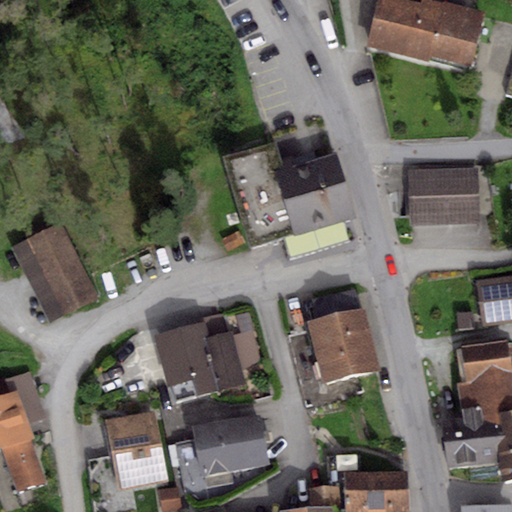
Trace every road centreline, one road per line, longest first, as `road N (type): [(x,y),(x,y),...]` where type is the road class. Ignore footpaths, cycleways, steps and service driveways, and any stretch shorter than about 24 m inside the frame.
road 1 (residential): [(74,511),(59,411),(77,363),(119,318),(262,282),(384,267)]
road 2 (tertiary): [(435,494),(384,267)]
road 3 (tertiary): [(352,152),(281,0)]
road 4 (residential): [(511,148),(352,152)]
road 5 (unknown): [(480,153),(478,24)]
road 6 (residential): [(384,267),(511,254)]
